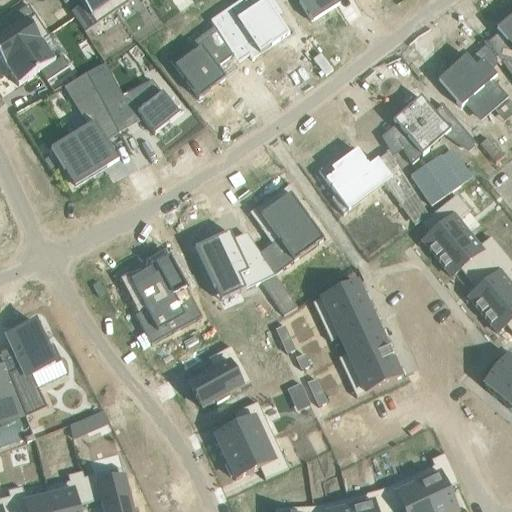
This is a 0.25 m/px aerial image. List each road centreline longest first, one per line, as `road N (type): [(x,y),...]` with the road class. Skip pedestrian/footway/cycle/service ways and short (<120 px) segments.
road 1 (residential): [(445,0),(203,177),(47,259)]
road 2 (residential): [(218,511),(206,480),(73,308),(47,259)]
